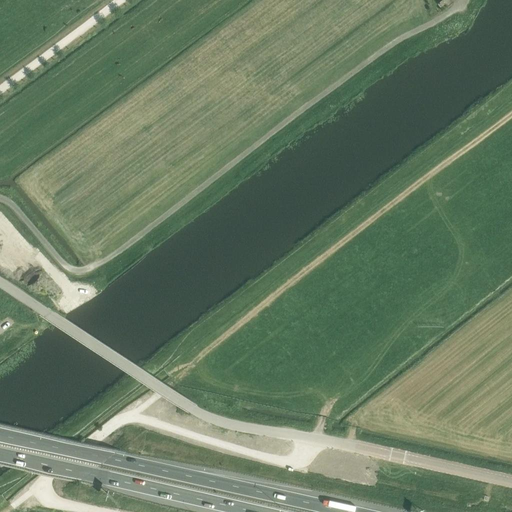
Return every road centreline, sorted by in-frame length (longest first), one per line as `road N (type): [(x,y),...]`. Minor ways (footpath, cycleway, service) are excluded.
road 1 (unclassified): [(511,483),(212,419),(0,284)]
road 2 (track): [(134,415),(206,346),(511,110)]
road 3 (motorway): [(344,511),(0,435)]
road 4 (track): [(323,417),(310,451),(290,463),(128,416),(43,479),(40,491)]
road 5 (motorway): [(0,455),(251,511)]
